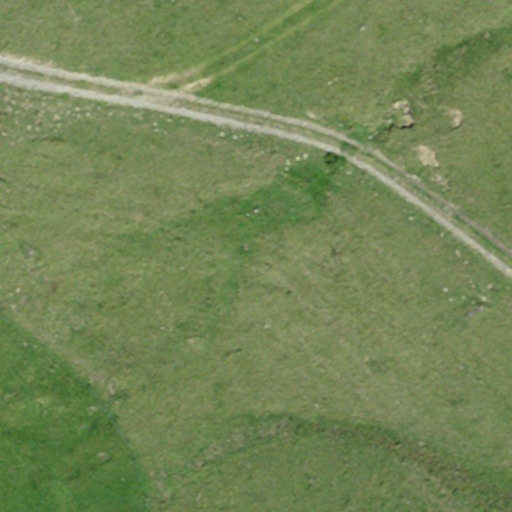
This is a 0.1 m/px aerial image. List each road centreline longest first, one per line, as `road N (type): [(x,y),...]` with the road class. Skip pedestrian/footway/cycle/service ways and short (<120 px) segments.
road 1 (track): [(511,267),(350,151),(255,120),(0,66)]
road 2 (track): [(156,99),(318,0)]
